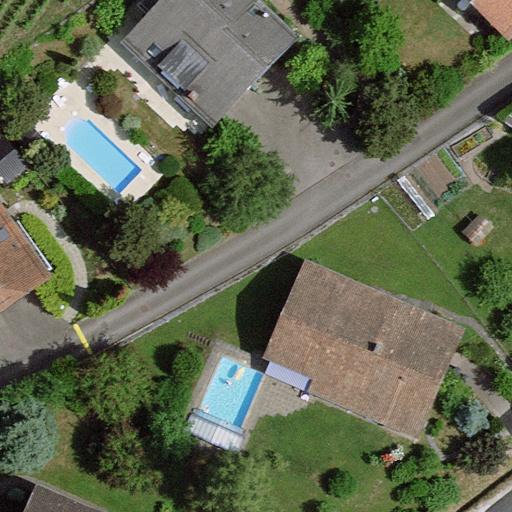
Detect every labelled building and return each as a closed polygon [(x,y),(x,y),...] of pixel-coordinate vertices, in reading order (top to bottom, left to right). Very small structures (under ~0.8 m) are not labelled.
[(179,0),(126,52),(221,149),(311,61),(251,0),(179,0)] [(511,0),(447,0),(511,55),(511,0)] [(0,335),(56,297),(0,215),(0,335)] [(262,391),(423,455),(468,342),(307,278),(262,391)] [(62,511),(35,501),(30,511),(62,511)]
